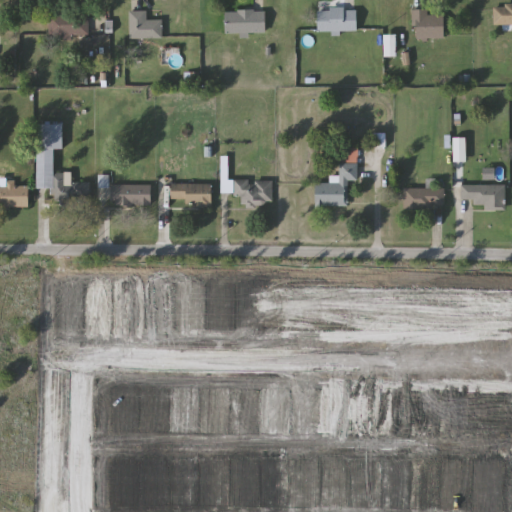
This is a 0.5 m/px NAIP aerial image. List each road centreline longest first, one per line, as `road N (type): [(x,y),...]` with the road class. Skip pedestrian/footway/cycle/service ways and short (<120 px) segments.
road 1 (residential): [(0,248),(511,253)]
road 2 (residential): [(511,359),(0,355)]
road 3 (residential): [(61,511),(65,355)]
